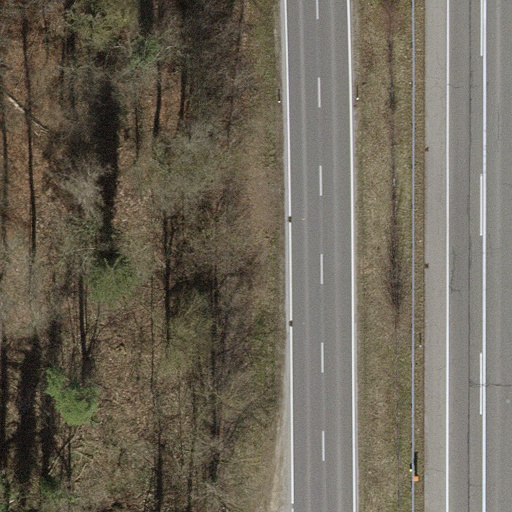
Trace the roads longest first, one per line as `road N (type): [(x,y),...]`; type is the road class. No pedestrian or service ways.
road 1 (primary): [(325,511),(318,0)]
road 2 (trunk): [(505,0),(504,511)]
